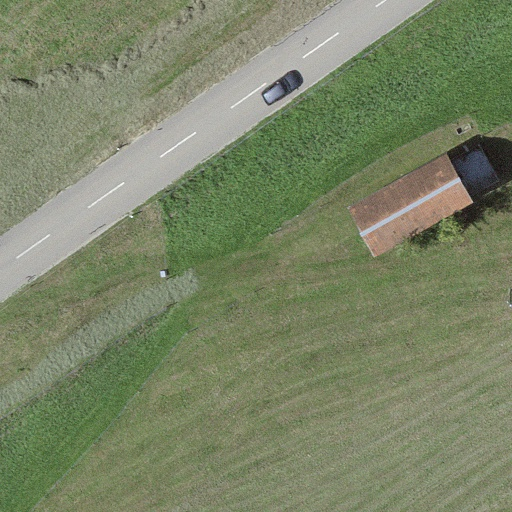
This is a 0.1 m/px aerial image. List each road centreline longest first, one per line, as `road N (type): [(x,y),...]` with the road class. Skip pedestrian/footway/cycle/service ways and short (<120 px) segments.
road 1 (tertiary): [(0,259),(369,0)]
road 2 (track): [(280,256),(95,329),(0,402)]
